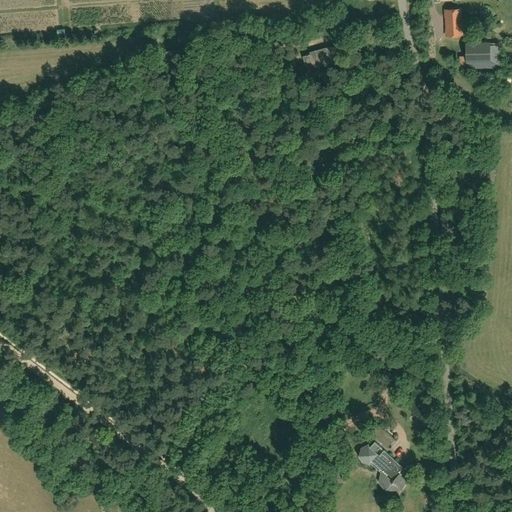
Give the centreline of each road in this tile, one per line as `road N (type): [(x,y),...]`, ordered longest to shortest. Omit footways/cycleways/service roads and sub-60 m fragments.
road 1 (unclassified): [(455,511),(417,77),(402,0)]
road 2 (track): [(0,343),(218,510)]
